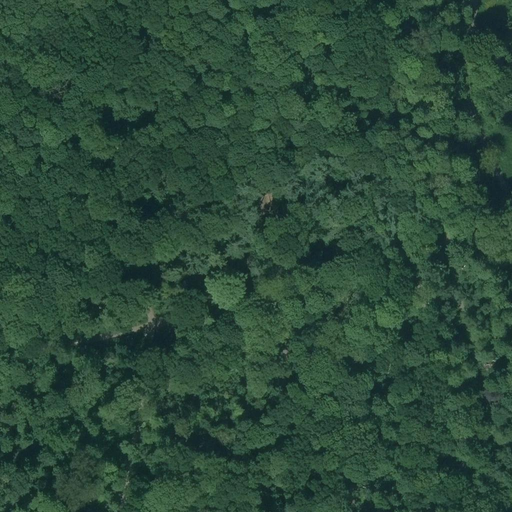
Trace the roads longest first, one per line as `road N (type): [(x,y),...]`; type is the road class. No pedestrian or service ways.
road 1 (unknown): [(428,511),(382,349),(345,276),(300,0)]
road 2 (unclassified): [(344,0),(474,511)]
